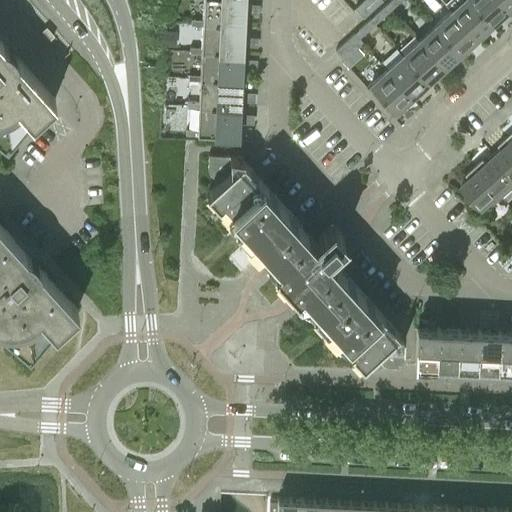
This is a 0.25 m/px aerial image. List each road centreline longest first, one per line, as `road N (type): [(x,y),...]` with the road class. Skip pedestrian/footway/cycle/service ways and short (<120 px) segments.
road 1 (tertiary): [(54,0),(99,55),(121,125),(129,314),(122,377)]
road 2 (tertiary): [(164,374),(152,336),(129,49),(115,0)]
road 3 (tertiary): [(189,447),(228,441),(511,456)]
road 4 (tertiary): [(511,423),(192,402)]
road 5 (residential): [(39,184),(90,117),(79,91),(0,5)]
road 6 (residential): [(393,175),(280,50),(282,0)]
road 7 (residential): [(393,175),(436,135),(440,116),(511,53)]
road 8 (residential): [(511,290),(497,289),(393,175)]
